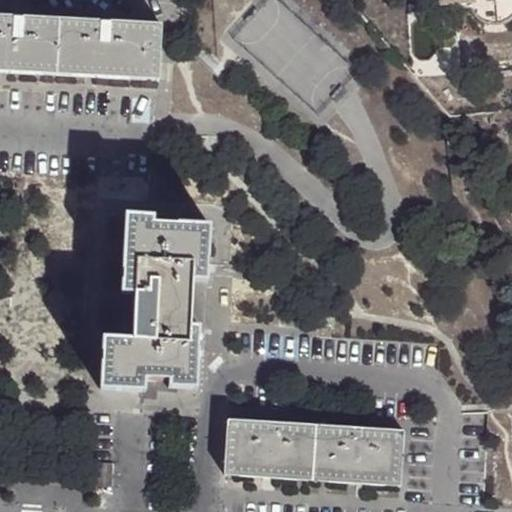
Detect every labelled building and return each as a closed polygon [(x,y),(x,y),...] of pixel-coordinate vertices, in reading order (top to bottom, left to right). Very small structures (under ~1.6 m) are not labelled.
[(511,0),(471,0),(472,1),(470,1),(473,11),(478,18),(487,23),(497,24),(506,22),(511,15),(511,0)] [(0,18),(0,73),(55,76),(58,22),(0,18)] [(58,22),(55,76),(158,82),(161,27),(58,22)] [(209,230),(152,226),(153,219),(127,217),(123,293),(137,294),(133,342),(105,339),(101,390),(144,393),(144,380),(170,382),(170,388),(195,389),(199,330),(188,330),(191,281),(206,283),(209,230)] [(228,420),(225,475),(313,482),(316,426),(228,420)] [(403,431),(316,426),(313,482),(402,487),(403,431)] [(113,486),(114,466),(98,465),(98,485),(113,486)]
